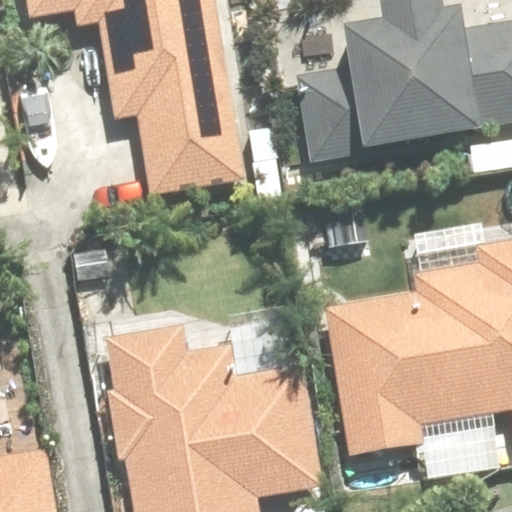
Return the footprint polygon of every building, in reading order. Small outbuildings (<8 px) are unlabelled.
[(24,0),(28,22),(73,14),(75,30),(96,26),(112,124),(134,120),(148,199),(242,183),(210,0),(24,0)] [(380,27),(339,35),(347,72),(292,83),(308,166),(511,126),(511,26),(457,37),(452,13),(435,18),(432,0),(422,0),(377,9),(380,27)] [(272,129),(247,131),(251,164),(276,161),(272,129)] [(511,142),(467,150),(473,178),(511,171),(511,142)] [(411,279),(414,300),(324,314),(346,460),(420,449),(417,427),(509,414),(511,434),(511,246),(474,252),(476,268),(411,279)] [(102,256),(72,260),(75,285),(106,279),(102,256)] [(122,462),(130,511),(255,511),(253,503),(316,492),(296,372),(232,382),(226,351),(183,359),(179,333),(105,344),(113,393),(103,396),(115,463),(122,462)] [(0,511),(51,511),(42,456),(37,457),(30,416),(7,420),(8,426),(0,426),(0,511)]
